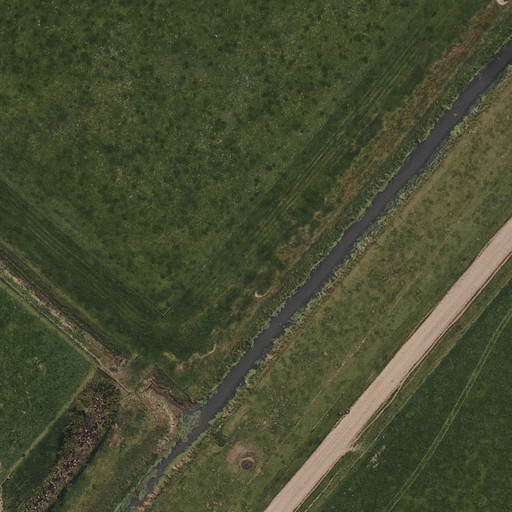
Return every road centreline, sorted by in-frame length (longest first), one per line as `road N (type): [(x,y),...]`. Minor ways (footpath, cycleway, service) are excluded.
road 1 (unclassified): [(279,511),(511,235)]
road 2 (unclassified): [(2,511),(17,493),(32,440),(20,391)]
